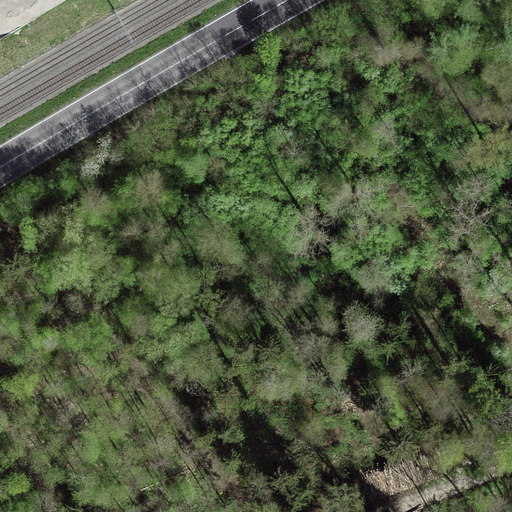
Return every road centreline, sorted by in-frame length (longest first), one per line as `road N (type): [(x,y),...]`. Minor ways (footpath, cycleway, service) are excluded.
road 1 (primary): [(0,168),(287,0)]
road 2 (track): [(394,511),(511,461)]
